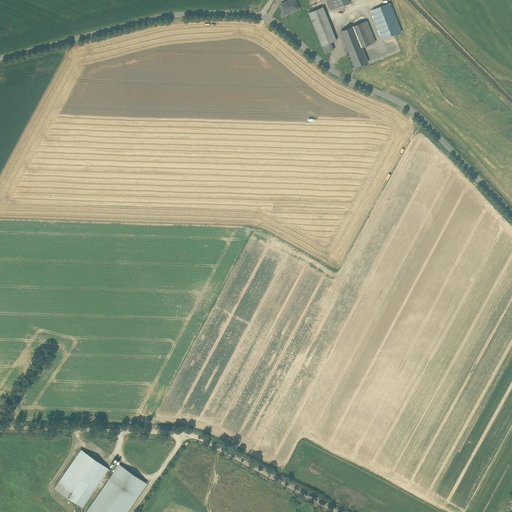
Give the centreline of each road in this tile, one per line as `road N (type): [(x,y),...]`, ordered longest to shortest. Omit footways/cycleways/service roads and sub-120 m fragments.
road 1 (tertiary): [(511,214),(407,107),(333,71),(261,15),(172,14),(0,57)]
road 2 (unclassified): [(335,511),(185,436),(0,429)]
